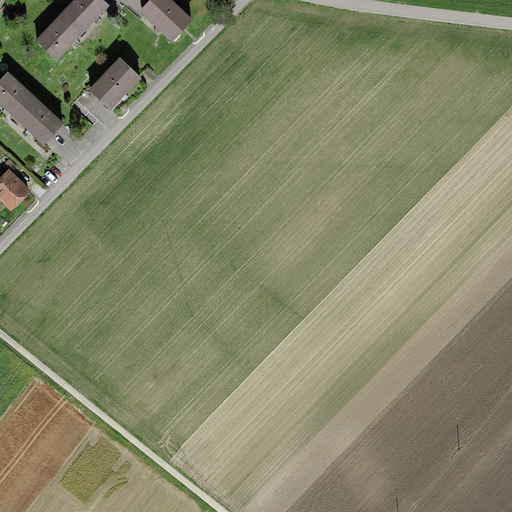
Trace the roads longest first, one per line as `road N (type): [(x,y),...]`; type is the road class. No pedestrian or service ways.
road 1 (residential): [(0,248),(246,0)]
road 2 (track): [(0,333),(221,511)]
road 3 (residential): [(322,0),(511,25)]
